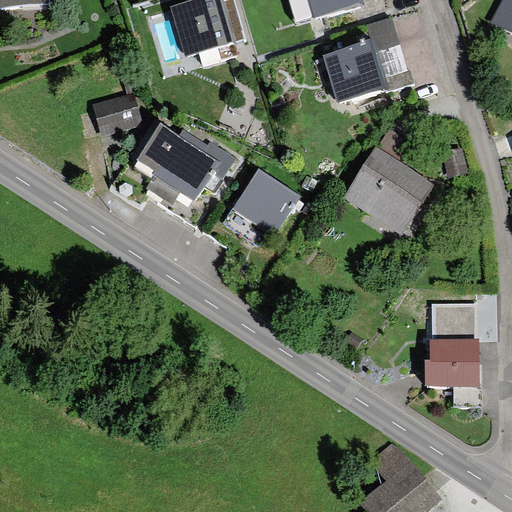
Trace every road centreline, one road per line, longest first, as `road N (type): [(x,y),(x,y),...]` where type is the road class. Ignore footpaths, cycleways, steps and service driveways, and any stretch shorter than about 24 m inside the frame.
road 1 (tertiary): [(511,498),(0,166)]
road 2 (residential): [(436,0),(493,185),(511,382)]
